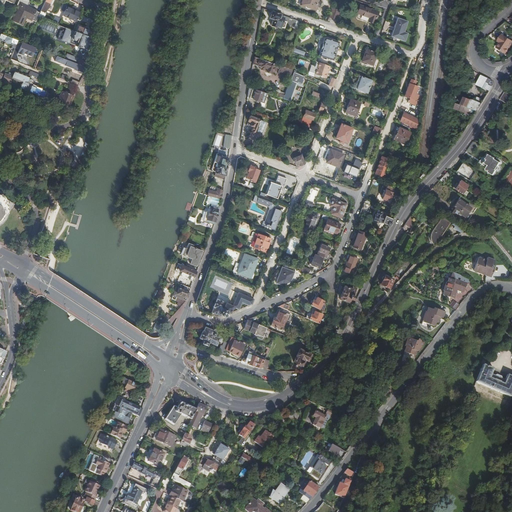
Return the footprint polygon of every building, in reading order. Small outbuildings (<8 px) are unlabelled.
[(19,0),(16,7),(18,8),(12,22),(22,26),(26,18),(32,20),(32,19),(36,21),(38,17),(40,13),(27,7),(30,1),(27,0),(19,0)] [(45,0),(42,8),(40,13),(38,17),(42,19),(45,13),(47,9),(48,9),(50,5),(49,4),(50,0),(45,0)] [(300,0),(299,5),(315,11),(317,7),(320,8),(322,2),(318,0),(300,0)] [(360,5),(357,13),(369,17),(368,21),(374,24),(378,11),(360,5)] [(72,10),(67,7),(63,15),(68,17),(76,21),(77,21),(80,13),(75,11),(76,10),(73,8),(72,10)] [(332,8),(329,17),(337,20),(340,11),(332,8)] [(297,28),(300,22),(282,15),(272,12),(269,19),(273,20),(271,26),(276,27),(280,28),(280,27),(284,29),(286,24),(297,28)] [(408,23),(396,19),(389,38),(405,43),(408,34),(405,33),(408,23)] [(92,39),(94,31),(76,24),(73,31),(92,39)] [(73,31),(65,28),(63,34),(72,38),(70,43),(79,47),(79,46),(86,49),(87,50),(88,51),(89,51),(91,45),(90,44),(92,39),(73,31)] [(17,41),(3,35),(1,34),(0,35),(0,41),(0,42),(1,41),(5,42),(5,43),(8,44),(13,45),(12,47),(14,48),(17,43),(17,41)] [(501,40),(499,42),(496,46),(505,53),(511,43),(511,41),(502,34),(499,39),(501,40)] [(335,49),(336,49),(339,43),(325,38),(323,44),(322,44),(320,45),(319,47),(320,50),(321,50),(319,56),(333,60),(335,54),(333,54),(335,49)] [(22,43),(20,48),(25,50),(28,52),(29,51),(34,53),(36,48),(26,44),(22,43)] [(290,53),(304,58),(306,52),(292,47),(290,53)] [(366,49),(362,61),(373,65),(377,54),(366,49)] [(84,73),(86,68),(75,63),(57,56),(55,61),(65,65),(65,66),(70,68),(75,70),(74,70),(77,71),(78,71),(82,73),(84,73)] [(254,57),(253,64),(256,65),(256,64),(260,65),(260,67),(267,69),(267,71),(271,73),(271,72),(274,72),(276,68),(279,69),(278,71),(290,75),(291,70),(254,57)] [(329,67),(318,63),(314,75),(324,78),(326,73),(327,70),(328,71),(329,67)] [(25,90),(29,79),(30,76),(29,76),(15,71),(13,76),(5,73),(3,79),(2,81),(10,84),(12,79),(22,82),(20,88),(25,90)] [(283,99),(291,102),(293,97),(290,96),(298,74),(293,72),(285,94),(283,99)] [(491,79),(481,75),(476,86),(489,94),(493,87),(492,82),(491,79)] [(361,77),(357,89),(367,93),(371,81),(361,77)] [(49,99),(50,95),(45,94),(46,91),(42,90),(42,89),(37,87),(37,88),(32,86),(33,84),(33,82),(32,81),(31,79),(29,79),(25,90),(49,99)] [(418,87),(413,85),(409,83),(404,96),(413,99),(418,87)] [(264,104),(267,94),(249,88),(247,97),(257,101),(256,102),(258,103),(259,101),(260,102),(260,103),(264,104)] [(69,107),(74,95),(62,91),(60,95),(62,96),(59,103),(69,107)] [(505,92),(500,100),(507,104),(511,97),(505,92)] [(458,111),(473,118),(481,106),(479,105),(481,101),(477,99),(475,103),(467,99),(466,100),(462,98),(459,105),(460,106),(458,111)] [(350,100),(345,112),(355,116),(360,104),(350,100)] [(300,125),(309,128),(312,120),(315,114),(305,111),(303,117),(300,125)] [(403,112),(400,121),(417,127),(417,117),(403,112)] [(249,117),(247,122),(249,123),(248,126),(252,127),(251,131),(251,133),(254,134),(255,132),(259,134),(261,133),(264,124),(264,122),(249,117)] [(340,125),(335,138),(347,142),(352,129),(340,125)] [(372,132),(379,135),(382,129),(374,126),(372,132)] [(399,128),(393,139),(405,144),(410,133),(399,128)] [(229,149),(232,136),(225,135),(223,148),(229,149)] [(473,142),(469,147),(475,151),(479,145),(473,142)] [(326,162),(329,164),(335,166),(338,167),(343,155),(331,150),(326,162)] [(293,159),(297,167),(305,163),(308,155),(300,156),(293,159)] [(489,155),(483,165),(488,168),(486,170),(493,174),(500,162),(495,159),(495,158),(489,155)] [(389,159),(381,156),(375,174),(384,178),(385,174),(383,174),(389,159)] [(225,175),(228,159),(220,158),(217,173),(225,175)] [(345,166),(343,173),(355,178),(361,163),(354,161),(351,168),(345,166)] [(470,181),(474,176),(472,176),(475,171),(464,163),(457,172),(470,181)] [(250,182),(254,183),(259,171),(255,169),(256,168),(249,166),(247,172),(248,172),(245,179),(250,181),(250,182)] [(448,174),(440,183),(445,186),(453,178),(448,174)] [(269,182),(264,194),(276,199),(282,182),(284,183),(286,179),(277,176),(274,184),(269,182)] [(457,184),(456,183),(453,188),(466,196),(468,193),(465,190),(467,186),(460,181),(457,184)] [(395,188),(388,185),(382,199),(386,201),(387,199),(390,200),(395,188)] [(219,200),(220,200),(222,191),(216,189),(215,193),(208,191),(207,196),(209,197),(219,200)] [(0,220),(8,208),(11,205),(8,203),(7,199),(4,196),(2,194),(1,195),(0,194),(0,220)] [(274,206),(273,206),(271,205),(272,203),(254,196),(252,201),(267,207),(268,210),(263,223),(262,222),(260,227),(263,228),(270,230),(273,231),(276,223),(275,223),(277,218),(278,219),(280,212),(279,212),(279,211),(273,209),(274,206)] [(212,205),(217,206),(219,200),(209,197),(207,198),(206,201),(207,203),(212,205)] [(331,199),(329,206),(332,207),(330,214),(340,218),(345,204),(331,199)] [(422,204),(429,208),(432,203),(426,199),(422,204)] [(455,207),(453,210),(450,214),(461,221),(470,208),(465,204),(458,200),(453,206),(455,207)] [(376,213),(378,205),(367,201),(364,202),(359,217),(372,222),(373,220),(389,226),(393,219),(376,213)] [(217,216),(218,211),(216,211),(217,206),(212,205),(210,206),(209,209),(208,212),(206,212),(205,213),(203,221),(214,224),(217,216)] [(0,223),(1,223),(3,219),(4,217),(6,216),(11,210),(8,208),(0,220),(0,223)] [(302,229),(315,234),(322,214),(311,210),(310,214),(308,213),(302,229)] [(441,236),(449,223),(442,218),(433,230),(431,232),(430,235),(430,238),(431,241),(432,244),(440,239),(441,236)] [(327,220),(323,229),(336,234),(339,225),(327,220)] [(465,228),(456,223),(453,229),(460,233),(462,232),(465,228)] [(367,234),(358,231),(352,247),(361,250),(367,234)] [(257,235),(253,248),(265,252),(270,239),(257,235)] [(202,258),(205,250),(188,244),(182,256),(191,260),(190,264),(195,267),(199,257),(202,258)] [(322,254),(321,257),(323,258),(331,261),(333,258),(326,255),(329,248),(320,245),(317,252),(322,254)] [(257,259),(243,254),(237,273),(250,278),(257,259)] [(321,257),(314,254),(310,265),(318,268),(321,260),(322,260),(323,258),(321,257)] [(358,258),(349,255),(343,272),(352,275),(358,258)] [(485,261),(477,258),(473,270),(491,277),(494,267),(492,267),(495,260),(487,257),(485,261)] [(196,272),(181,265),(178,271),(185,274),(184,276),(187,278),(188,276),(190,277),(188,281),(192,283),(196,272)] [(294,273),(281,268),(276,283),(282,286),(290,282),(294,273)] [(453,298),(456,290),(457,289),(463,291),(466,285),(471,282),(470,279),(453,273),(450,278),(449,278),(447,282),(446,282),(443,290),(444,291),(443,295),(453,298)] [(384,276),(380,285),(389,289),(393,280),(384,276)] [(217,279),(215,284),(223,288),(226,283),(217,279)] [(178,288),(183,290),(189,293),(190,289),(185,286),(178,283),(177,287),(178,288)] [(350,289),(344,287),(342,291),(339,299),(347,302),(351,300),(353,301),(355,294),(356,289),(351,287),(350,289)] [(186,301),(189,293),(183,290),(178,288),(175,297),(185,301),(186,301)] [(241,302),(249,306),(250,305),(252,300),(237,293),(232,306),(216,300),(212,307),(213,308),(211,312),(211,313),(218,316),(219,315),(224,317),(226,312),(229,313),(232,307),(237,309),(241,302)] [(313,301),(310,305),(318,310),(323,302),(316,298),(314,301),(313,301)] [(449,305),(455,309),(459,304),(453,300),(449,305)] [(278,306),(290,312),(292,307),(284,304),(278,306)] [(424,320),(422,324),(427,327),(429,324),(433,326),(435,322),(437,323),(440,317),(442,318),(444,312),(434,308),(433,310),(429,308),(427,312),(426,312),(423,320),(424,320)] [(275,319),(273,318),(270,326),(280,330),(284,320),(288,321),(290,315),(278,311),(275,319)] [(311,315),(308,320),(318,324),(322,315),(314,312),(312,316),(311,315)] [(255,324),(258,315),(247,320),(255,324)] [(261,337),(265,328),(255,324),(247,320),(243,329),(261,337)] [(207,346),(208,343),(216,346),(217,343),(220,345),(223,338),(220,337),(220,339),(215,337),(216,332),(204,327),(199,339),(203,341),(202,344),(207,346)] [(338,329),(335,329),(334,339),(337,341),(341,334),(343,328),(338,327),(338,329)] [(229,350),(228,352),(238,356),(244,345),(238,342),(237,343),(233,341),(234,339),(234,338),(230,337),(229,340),(225,348),(229,350)] [(408,337),(404,345),(406,346),(404,351),(414,355),(416,350),(418,350),(424,342),(418,338),(417,340),(408,337)] [(221,346),(217,354),(221,356),(224,350),(225,348),(229,340),(226,339),(225,342),(223,342),(222,346),(221,346)] [(249,350),(245,349),(240,359),(241,359),(242,360),(242,359),(245,360),(248,354),(249,350)] [(299,349),(293,361),(301,365),(304,360),(306,361),(310,355),(299,349)] [(242,360),(241,362),(260,369),(261,367),(263,361),(248,354),(245,360),(242,359),(242,360)] [(398,361),(395,370),(400,371),(402,368),(403,369),(406,365),(403,363),(398,361)] [(476,382),(510,397),(511,391),(511,377),(507,375),(505,380),(501,379),(501,377),(496,375),(494,376),(490,374),(492,369),(483,365),(476,382)] [(125,386),(124,390),(133,394),(135,390),(137,392),(140,387),(124,379),(122,384),(125,386)] [(386,389),(382,395),(386,397),(391,391),(386,389)] [(116,398),(112,405),(113,406),(130,413),(137,417),(141,410),(128,404),(129,402),(127,401),(123,396),(116,398)] [(191,420),(195,410),(179,403),(176,408),(173,407),(164,420),(173,425),(180,415),(191,420)] [(195,410),(191,420),(188,426),(190,427),(195,429),(202,415),(204,411),(205,408),(206,407),(198,404),(195,410)] [(130,413),(113,406),(111,410),(114,411),(112,416),(126,422),(130,413)] [(315,412),(312,417),(315,418),(312,425),(320,428),(325,417),(315,412)] [(160,423),(154,419),(151,425),(157,428),(160,423)] [(109,434),(119,438),(122,432),(123,433),(126,427),(115,422),(113,428),(111,427),(109,434)] [(204,422),(201,429),(200,431),(206,434),(207,432),(208,432),(212,425),(204,422)] [(244,439),(254,425),(250,422),(246,427),(245,426),(239,435),(242,438),(244,439)] [(171,447),(175,437),(157,429),(155,434),(157,436),(155,440),(171,447)] [(259,436),(254,442),(262,447),(265,443),(267,445),(273,437),(265,431),(260,437),(259,436)] [(100,434),(97,442),(106,446),(106,445),(109,446),(109,448),(113,449),(116,441),(100,434)] [(184,434),(181,441),(188,444),(191,440),(189,439),(190,437),(184,434)] [(211,462),(219,467),(222,461),(228,451),(219,445),(216,450),(218,451),(217,452),(215,451),(213,456),(211,462)] [(336,455),(339,449),(332,445),(329,451),(336,455)] [(153,449),(148,461),(159,466),(164,454),(153,449)] [(181,459),(173,474),(178,476),(182,470),(185,471),(190,461),(182,457),(181,459)] [(314,470),(320,474),(321,474),(322,474),(323,473),(324,466),(324,465),(323,464),(324,463),(328,465),(330,462),(323,458),(321,462),(320,462),(318,462),(317,462),(313,468),(313,469),(313,470),(314,470)] [(98,465),(95,473),(102,476),(104,472),(105,473),(109,464),(100,460),(100,461),(97,459),(95,464),(98,465)] [(196,470),(198,471),(200,472),(202,468),(209,472),(208,473),(209,473),(209,474),(210,474),(211,474),(213,470),(216,472),(218,474),(222,468),(219,467),(211,462),(207,460),(203,467),(199,464),(196,470)] [(163,476),(157,473),(157,474),(134,462),(131,468),(140,472),(139,473),(144,475),(144,474),(154,479),(150,487),(157,491),(163,476)] [(343,473),(352,478),(354,474),(346,469),(343,473)] [(177,479),(172,476),(170,479),(188,488),(190,485),(181,480),(181,479),(178,478),(177,479)] [(87,498),(93,501),(95,497),(94,497),(99,485),(97,484),(90,481),(88,480),(83,492),(85,492),(83,497),(87,498)] [(343,498),(350,482),(348,481),(345,480),(343,485),(339,483),(334,495),(343,498)] [(306,481),(298,492),(309,500),(318,486),(309,481),(308,483),(306,481)] [(274,492),(272,491),(269,497),(280,505),(284,499),(283,499),(289,490),(280,484),(274,492)] [(129,497),(127,496),(125,500),(124,504),(137,510),(139,506),(137,505),(142,493),(145,494),(146,491),(135,485),(133,489),(133,488),(130,495),(129,497)] [(177,511),(178,510),(177,509),(181,501),(183,502),(188,491),(177,487),(175,492),(173,491),(170,496),(171,496),(167,505),(166,506),(165,508),(163,511),(177,511)] [(309,500),(303,496),(300,500),(306,504),(310,500),(309,500)] [(78,511),(83,501),(76,498),(70,511),(72,511),(78,511)] [(252,499),(245,509),(248,511),(251,511),(252,511),(253,511),(269,511),(265,508),(264,509),(261,507),(263,504),(257,500),(256,502),(252,499)] [(313,511),(330,511),(333,507),(321,500),(313,511)]
